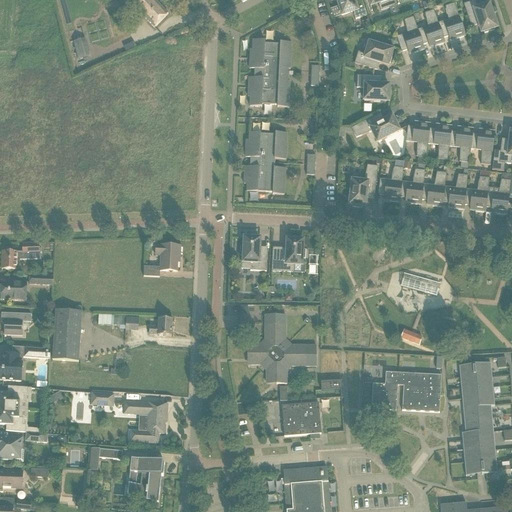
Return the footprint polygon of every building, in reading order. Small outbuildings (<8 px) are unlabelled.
[(128,0),(153,27),(168,14),(155,0),(128,0)] [(336,0),(337,1),(336,1),(341,16),(353,12),(355,20),(367,16),(361,0),(336,0)] [(367,0),(370,7),(378,4),(381,12),(396,6),(393,0),(367,0)] [(489,5),(477,9),(475,1),(463,5),(470,25),(477,23),(478,25),(479,25),(482,33),(484,32),(484,34),(494,30),(494,29),(496,28),(493,20),(494,20),(489,5)] [(463,36),(465,36),(454,4),(445,7),(448,21),(438,24),(443,39),(448,37),(450,41),(455,39),(455,40),(464,37),(463,36)] [(444,43),(443,39),(438,24),(434,11),(424,14),(428,28),(417,31),(422,46),(428,44),(429,47),(434,46),(435,47),(443,44),(443,43),(444,43)] [(422,46),(417,31),(413,18),(404,21),(407,35),(396,38),(401,53),(407,51),(409,54),(414,53),(414,54),(423,51),(422,50),(424,49),(422,46)] [(368,20),(362,22),(365,30),(371,28),(368,20)] [(265,44),(265,41),(253,41),(252,50),(250,50),(249,59),(255,60),(253,88),(248,88),(248,97),(250,98),(249,107),(262,108),(262,105),(277,105),(277,107),(288,108),(290,82),(287,81),(288,70),(290,70),(291,43),(280,43),(280,45),(265,44)] [(79,42),(74,43),(78,60),(89,57),(86,46),(80,47),(79,42)] [(384,49),(384,48),(369,43),(365,55),(358,52),(354,64),(374,70),(377,63),(379,64),(379,63),(388,65),(388,63),(390,64),(393,54),(392,53),(392,51),(384,49)] [(149,58),(148,66),(166,66),(166,58),(149,58)] [(353,70),(355,64),(347,62),(345,68),(353,70)] [(311,67),(311,77),(319,77),(319,67),(311,67)] [(154,94),(154,104),(179,105),(180,95),(181,95),(181,89),(180,89),(181,73),(162,72),(161,94),(154,94)] [(311,77),(310,87),(318,87),(319,77),(311,77)] [(378,85),(378,78),(357,77),(356,89),(364,89),(364,102),(380,102),(380,101),(388,102),(389,99),(390,99),(390,89),(389,89),(389,87),(380,86),(380,85),(378,85)] [(384,121),(381,122),(378,115),(350,130),(355,139),(371,132),(377,143),(391,136),(391,135),(399,131),(398,129),(399,129),(394,119),(393,120),(392,118),(384,122),(384,121)] [(427,144),(429,129),(430,125),(429,125),(429,124),(420,123),(420,124),(414,124),(414,128),(407,127),(406,134),(406,142),(417,143),(416,157),(426,158),(427,144)] [(450,128),(450,127),(441,125),(441,127),(436,126),(435,130),(429,129),(427,144),(438,146),(438,160),(439,160),(438,165),(447,166),(449,147),(451,132),(451,128),(450,128)] [(471,130),(472,129),(463,128),(462,129),(457,129),(457,133),(451,132),(449,147),(460,148),(459,162),(461,163),(460,169),(468,170),(469,164),(470,149),(472,135),(473,131),(471,130)] [(493,133),(493,132),(484,131),(484,132),(479,131),(478,135),(472,135),(470,149),(481,151),(481,165),(490,166),(494,133),(493,133)] [(494,151),(492,171),(504,172),(505,164),(511,165),(511,163),(511,157),(511,132),(510,141),(509,141),(509,143),(501,142),(500,152),(494,151)] [(286,160),(287,134),(275,133),(275,135),(260,134),(261,134),(249,133),(249,141),(246,141),(245,148),(251,148),(249,177),(244,177),(244,185),(247,185),(246,192),(258,193),(258,192),(272,193),(272,195),(284,195),(285,169),(274,168),(275,160),(286,160)] [(389,146),(396,153),(403,146),(395,139),(389,146)] [(307,156),(307,166),(315,166),(315,156),(307,156)] [(307,166),(306,176),(314,176),(315,166),(307,166)] [(374,197),(378,167),(367,166),(364,182),(351,181),(349,197),(351,197),(350,206),(352,206),(352,207),(362,208),(362,207),(364,207),(365,199),(366,199),(367,196),(374,197)] [(400,198),(401,183),(403,169),(394,168),(391,182),(379,180),(378,195),(384,196),(384,200),(389,201),(389,202),(398,203),(398,202),(399,202),(400,198)] [(401,183),(400,198),(406,199),(405,203),(411,203),(410,205),(419,206),(419,204),(421,204),(421,201),(423,185),(425,171),(415,170),(412,184),(401,183)] [(466,190),(468,171),(464,170),(463,176),(458,175),(455,189),(444,188),(443,203),(449,204),(448,208),(453,208),(453,210),(462,211),(462,209),(464,210),(464,206),(466,190)] [(442,207),(443,203),(444,188),(446,174),(436,173),(434,187),(423,185),(421,201),(427,201),(427,205),(432,206),(432,207),(441,208),(441,207),(442,207)] [(485,212),(486,208),(487,193),(489,179),(479,178),(477,192),(466,190),(464,206),(470,206),(470,210),(475,211),(475,212),(484,213),(484,212),(485,212)] [(507,215),(511,182),(501,180),(498,194),(487,193),(486,208),(492,209),(491,213),(496,213),(496,215),(505,216),(505,214),(507,215)] [(247,237),(247,239),(244,238),(244,247),(240,247),(239,256),(242,256),(242,263),(250,263),(250,271),(266,272),(267,251),(260,251),(260,248),(259,248),(259,239),(257,239),(257,238),(247,237)] [(300,241),(300,240),(290,239),(290,241),(287,240),(287,249),(286,249),(286,252),(272,251),(271,272),(294,273),(294,265),(302,266),(303,259),(305,259),(305,250),(302,250),(302,241),(300,241)] [(40,252),(39,252),(39,244),(22,245),(22,253),(17,253),(2,252),(1,270),(17,270),(17,260),(40,260),(40,252)] [(180,257),(181,247),(161,246),(156,246),(155,256),(160,256),(160,268),(144,267),(143,277),(159,278),(160,272),(177,272),(178,257),(180,257)] [(404,274),(401,287),(436,296),(440,284),(404,274)] [(53,286),(53,278),(29,277),(29,285),(53,286)] [(27,283),(19,283),(9,282),(9,284),(1,284),(0,291),(0,296),(0,297),(0,300),(26,302),(27,283)] [(78,362),(81,312),(56,310),(52,361),(78,362)] [(31,315),(11,314),(1,314),(1,315),(2,315),(2,322),(5,322),(4,335),(22,336),(22,322),(31,322),(31,315)] [(111,326),(112,316),(99,315),(98,325),(111,326)] [(316,346),(306,346),(291,346),(285,341),(285,316),(265,316),(265,341),(261,345),(247,345),(247,356),(251,356),(251,365),(261,365),(266,371),(266,381),(276,381),(276,385),(287,385),(287,371),(291,367),(316,367),(316,346)] [(138,331),(138,318),(115,317),(114,325),(125,326),(125,330),(138,331)] [(172,320),(162,319),(158,319),(157,326),(149,326),(148,336),(171,337),(172,320)] [(404,331),(401,339),(407,341),(410,333),(404,331)] [(415,336),(412,343),(419,346),(422,338),(415,336)] [(23,358),(49,360),(50,350),(24,348),(23,358)] [(1,362),(0,361),(0,380),(21,382),(22,363),(19,363),(19,356),(1,355),(1,362)] [(464,378),(467,408),(469,433),(462,434),(466,477),(467,476),(467,475),(481,473),(481,475),(497,474),(496,462),(492,462),(489,432),(493,432),(491,407),(494,406),(490,364),(489,364),(489,366),(475,367),(475,365),(459,367),(460,379),(464,378)] [(372,384),(371,409),(396,411),(398,386),(403,387),(402,411),(439,413),(441,376),(385,373),(385,380),(385,385),(378,385),(372,384)] [(340,397),(340,381),(319,382),(319,391),(315,391),(315,397),(340,397)] [(27,395),(27,388),(8,387),(8,388),(10,388),(10,394),(0,393),(0,409),(19,410),(20,402),(24,402),(24,395),(27,395)] [(113,408),(114,395),(92,393),(91,406),(113,408)] [(168,405),(158,404),(124,402),(124,415),(148,416),(147,433),(131,432),(131,443),(158,444),(159,434),(164,435),(165,417),(167,417),(168,405)] [(284,437),(321,434),(318,404),(282,407),(284,437)] [(19,419),(19,410),(0,409),(0,425),(9,426),(8,432),(6,431),(6,432),(25,434),(26,426),(23,426),(23,419),(19,419)] [(48,435),(30,434),(26,433),(25,443),(47,444),(48,435)] [(22,439),(4,438),(0,437),(0,459),(1,460),(1,461),(21,461),(22,439)] [(100,450),(99,459),(122,461),(123,452),(100,450)] [(138,460),(131,460),(130,473),(137,474),(142,475),(140,486),(130,484),(129,497),(141,498),(142,495),(147,496),(146,501),(156,502),(158,503),(161,476),(163,477),(164,464),(163,463),(160,463),(159,463),(155,462),(148,461),(138,460)] [(286,511),(330,511),(327,468),(283,472),(286,511)] [(22,473),(3,472),(0,471),(0,492),(3,493),(3,489),(21,490),(22,473)] [(82,507),(82,499),(74,499),(74,507),(82,507)] [(31,511),(32,504),(17,502),(16,510),(31,511)] [(507,511),(507,508),(467,511),(466,503),(440,506),(440,511),(507,511)]
